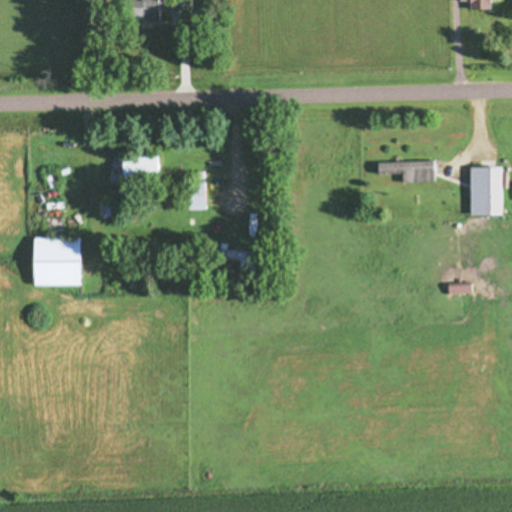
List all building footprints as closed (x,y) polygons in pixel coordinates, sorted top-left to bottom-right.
[(179,0),(151,0),(151,6),(124,6),(124,20),(159,20),(159,8),(180,8),(179,0)] [(118,153),(118,185),(155,185),(156,154),(118,153)] [(398,173),(398,182),(433,181),(432,160),(373,161),(374,174),(398,173)] [(467,215),(497,215),(497,166),(467,166),(467,215)] [(204,181),(184,181),(184,209),(204,209),(204,181)] [(28,237),(29,285),(77,284),(77,236),(28,237)] [(255,277),(255,250),(218,250),(218,244),(212,244),(212,247),(204,247),(204,260),(236,260),(236,277),(255,277)]
